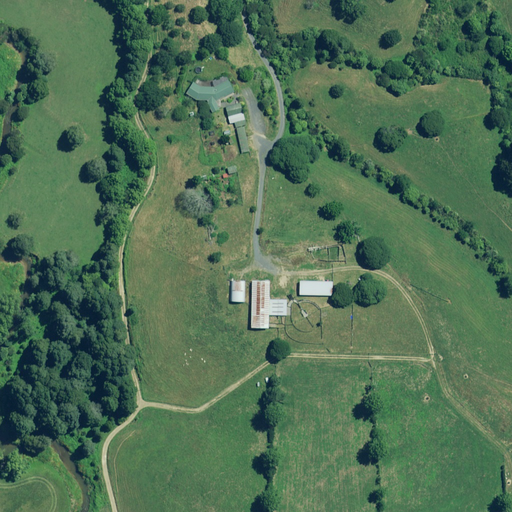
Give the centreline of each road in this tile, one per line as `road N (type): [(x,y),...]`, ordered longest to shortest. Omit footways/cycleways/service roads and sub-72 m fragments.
road 1 (track): [(360,254),(403,288),(426,356),(278,356),(197,411),(141,403),(103,449),(112,511)]
road 2 (track): [(157,0),(156,58),(141,99),(161,134),(162,175),(132,241),(141,403)]
